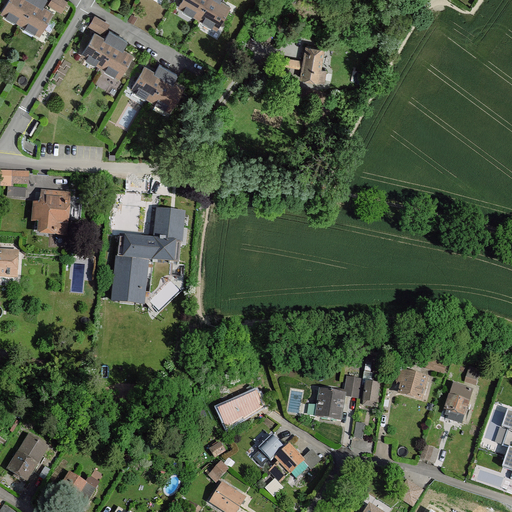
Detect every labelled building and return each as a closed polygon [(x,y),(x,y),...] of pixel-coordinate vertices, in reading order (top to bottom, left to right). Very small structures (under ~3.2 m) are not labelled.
[(12,0),(4,14),(44,37),(58,12),(47,6),(50,0),(12,0)] [(52,0),(50,5),(64,12),(69,0),(52,0)] [(181,0),(178,7),(218,29),(232,5),(222,0),(181,0)] [(106,35),(96,29),(82,54),(122,77),(136,53),(124,46),(128,40),(109,29),(106,35)] [(326,48),(307,44),(300,78),(326,82),(329,70),(322,69),(326,48)] [(155,69),(146,63),(132,88),(172,111),(185,87),(174,80),(178,74),(159,63),(155,69)] [(0,186),(25,187),(25,174),(0,173),(0,186)] [(35,203),(33,233),(67,236),(71,196),(44,193),(43,204),(35,203)] [(182,246),(185,217),(157,214),(154,241),(121,238),(114,305),(143,307),(147,265),(173,268),(176,245),(182,246)] [(18,254),(0,252),(0,276),(16,278),(18,254)] [(368,349),(365,372),(371,373),(374,350),(368,349)] [(430,360),(428,368),(444,373),(446,365),(430,360)] [(480,371),(471,368),(467,380),(476,383),(480,371)] [(426,378),(402,371),(397,386),(403,387),(400,396),(419,401),(426,378)] [(364,382),(367,383),(367,382),(372,383),(374,373),(371,373),(365,372),(364,382)] [(349,377),(346,393),(345,395),(359,398),(362,380),(349,377)] [(372,383),(367,382),(367,383),(364,405),(376,407),(380,384),(372,383)] [(449,420),(462,424),(473,391),(454,384),(446,409),(448,410),(447,415),(451,416),(449,420)] [(346,393),(321,389),(317,416),(341,420),(345,395),(346,393)] [(261,405),(254,391),(218,408),(227,427),(261,405)] [(511,409),(510,409),(505,427),(508,428),(503,443),(511,446),(511,409)] [(356,423),(354,437),(362,439),(364,425),(356,423)] [(283,447),(272,436),(260,448),(271,459),(283,447)] [(29,437),(9,470),(27,481),(47,448),(29,437)] [(221,444),(211,450),(215,457),(225,451),(221,444)] [(291,446),(277,458),(291,473),(304,461),(291,446)] [(425,446),(421,459),(435,464),(440,451),(425,446)] [(222,463),(211,474),(217,480),(228,469),(222,463)] [(80,511),(94,489),(68,473),(53,499),(74,511),(80,511)] [(267,486),(275,496),(286,487),(278,477),(267,486)] [(223,485),(211,503),(226,511),(235,511),(244,498),(223,485)]
